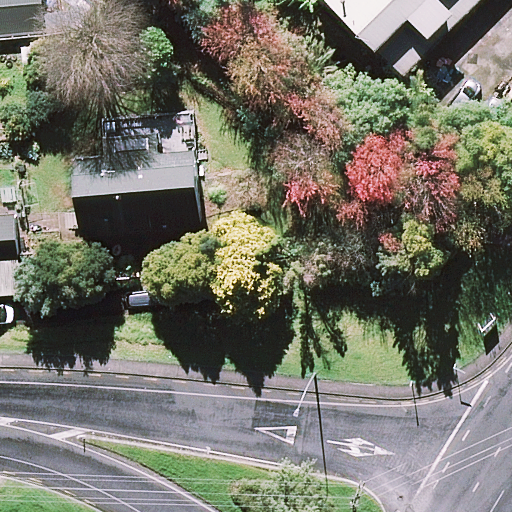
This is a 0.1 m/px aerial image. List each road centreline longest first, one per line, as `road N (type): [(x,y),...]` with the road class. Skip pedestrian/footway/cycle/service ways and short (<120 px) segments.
road 1 (tertiary): [(0,416),(253,424),(435,465),(474,490)]
road 2 (tertiary): [(182,511),(0,431)]
